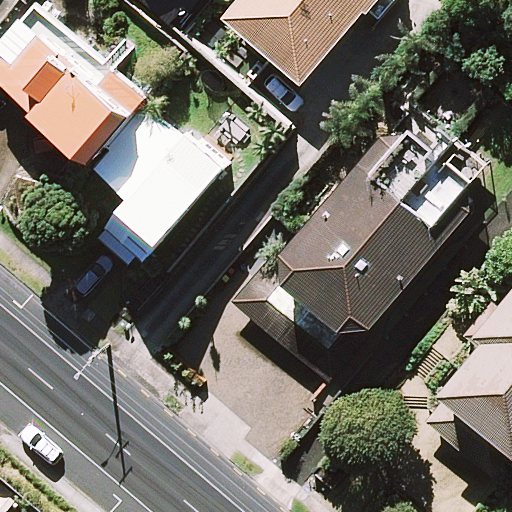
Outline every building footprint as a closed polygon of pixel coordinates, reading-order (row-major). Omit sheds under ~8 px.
[(149,0),(180,25),(200,0),(149,0)] [(242,0),(235,9),(311,72),(370,1),(387,15),(399,0),(242,0)] [(0,59),(112,151),(151,105),(160,93),(96,41),(47,1),(0,58),(0,59)] [(227,167),(190,137),(151,105),(112,151),(103,162),(141,192),(118,220),(158,253),(215,182),(227,167)] [(244,304),(333,379),(368,338),(366,337),(460,226),(417,189),(448,153),(404,116),(244,304)] [(511,296),(509,301),(500,293),(469,330),(486,344),(453,383),(511,431),(511,296)]
